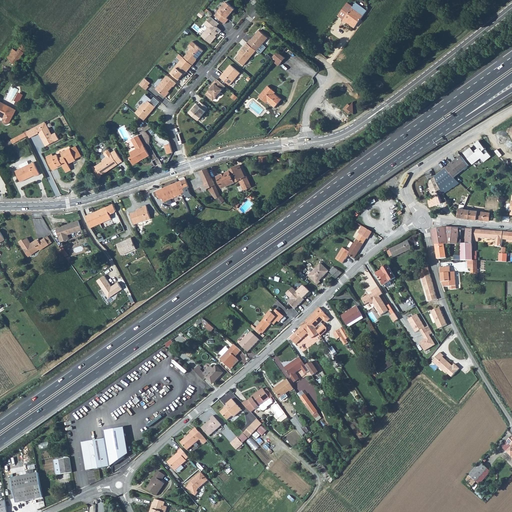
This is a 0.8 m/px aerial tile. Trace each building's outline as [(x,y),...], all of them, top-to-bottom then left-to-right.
[(235,8),(227,1),(215,15),(225,23),(229,19),(227,18),(235,8)] [(353,6),(348,2),(338,15),(344,19),(342,21),(346,24),(347,22),(354,28),(367,10),(356,2),(353,6)] [(202,17),(207,12),(203,9),(198,14),(202,17)] [(219,23),(211,16),(205,23),(209,26),(202,35),(211,43),(215,38),(214,37),(218,32),(219,33),(222,30),(217,26),(219,23)] [(268,37),(259,29),(251,39),(250,39),(247,42),(256,50),(257,50),(268,37)] [(203,50),(192,41),(188,46),(191,48),(184,58),(193,65),(196,61),(195,60),(203,50)] [(256,50),(247,42),(241,50),(241,51),(236,58),(244,65),(256,50)] [(20,46),(17,51),(13,48),(6,58),(15,65),(28,48),(22,44),(20,46)] [(271,59),(279,65),(285,58),(277,52),(271,59)] [(193,65),(184,58),(179,54),(177,57),(181,60),(170,73),(179,80),(184,73),(185,74),(193,65)] [(240,73),(230,64),(220,77),(230,85),(240,73)] [(177,84),(167,76),(156,89),(166,97),(169,94),(168,93),(173,86),(174,87),(177,84)] [(145,78),(139,84),(146,90),(149,86),(145,83),(147,80),(145,78)] [(225,86),(216,79),(211,86),(212,86),(206,94),(211,98),(215,98),(225,86)] [(261,93),(266,98),(265,99),(267,101),(275,107),(282,99),(274,93),(274,94),(271,91),(273,89),(268,85),(261,93)] [(261,93),(259,96),(266,103),(267,101),(265,99),(266,98),(261,93)] [(155,107),(147,100),(135,113),(144,120),(155,107)] [(0,116),(2,117),(2,116),(4,117),(3,120),(3,122),(5,124),(7,124),(9,123),(16,110),(0,101),(0,116)] [(207,107),(200,101),(197,104),(196,103),(193,106),(194,107),(189,113),(198,120),(205,111),(205,110),(207,107)] [(38,125),(27,131),(29,134),(30,137),(39,133),(42,139),(45,137),(45,138),(44,139),(48,145),(57,139),(54,133),(50,135),(48,134),(47,132),(48,131),(44,123),(39,126),(38,125)] [(163,145),(164,145),(170,143),(169,141),(160,133),(155,139),(163,145)] [(129,157),(133,165),(138,162),(138,161),(139,161),(140,161),(149,156),(138,135),(131,139),(136,148),(129,152),(132,156),(129,157)] [(470,147),(463,153),(472,164),(480,157),(483,162),(490,156),(487,151),(484,154),(482,151),(485,148),(478,141),(474,144),(478,149),(474,152),(470,147)] [(164,145),(167,154),(173,152),(170,143),(164,145)] [(70,148),(75,159),(81,156),(75,146),(70,148)] [(64,170),(70,167),(68,163),(69,162),(70,163),(76,160),(75,159),(70,148),(53,156),(52,154),(46,156),(53,170),(62,166),(64,170)] [(109,170),(108,169),(117,163),(118,164),(122,161),(115,150),(111,153),(109,150),(107,150),(104,152),(104,154),(102,155),(101,157),(103,160),(102,160),(103,161),(96,166),(102,175),(109,170)] [(451,160),(461,172),(468,166),(460,155),(454,160),(453,159),(451,160)] [(445,167),(454,177),(461,172),(451,160),(448,162),(449,164),(445,167)] [(20,180),(34,174),(34,175),(35,176),(40,174),(34,162),(15,170),(20,180)] [(102,175),(96,166),(91,167),(99,179),(101,177),(102,175)] [(237,166),(229,170),(229,171),(216,176),(222,188),(239,180),(243,190),(250,187),(246,177),(245,178),(240,167),(237,168),(237,166)] [(443,193),(459,183),(454,177),(445,167),(435,176),(441,190),(443,193)] [(194,173),(199,182),(204,180),(208,189),(209,191),(214,197),(218,200),(218,201),(220,204),(221,203),(224,201),(221,195),(220,196),(207,168),(194,173)] [(189,175),(193,185),(199,182),(194,173),(189,175)] [(441,190),(435,176),(431,180),(430,185),(433,192),(441,190)] [(162,199),(163,202),(181,194),(181,195),(185,194),(185,195),(190,193),(188,188),(189,187),(185,179),(181,181),(171,185),(175,192),(162,198),(162,199)] [(193,185),(195,189),(201,187),(203,191),(208,189),(204,180),(199,182),(193,185)] [(154,192),(156,197),(158,196),(160,200),(162,199),(162,198),(175,192),(171,185),(154,192)] [(86,215),(91,227),(112,218),(109,213),(116,210),(113,204),(86,215)] [(136,211),(130,213),(134,224),(150,219),(146,205),(142,206),(142,208),(138,209),(139,210),(136,211)] [(455,217),(461,218),(463,209),(458,209),(453,205),(449,210),(455,217)] [(461,218),(479,220),(489,221),(489,213),(463,209),(461,218)] [(78,219),(56,228),(61,241),(70,238),(68,234),(82,228),(78,219)] [(356,239),(363,244),(367,238),(368,239),(372,232),(362,226),(358,233),(359,234),(356,239)] [(435,245),(444,245),(457,244),(459,228),(443,227),(431,230),(434,245),(435,245)] [(473,230),(473,241),(478,242),(478,238),(495,239),(495,246),(501,247),(502,239),(502,232),(473,230)] [(502,239),(511,240),(511,232),(502,232),(502,239)] [(40,241),(44,248),(49,244),(52,242),(48,236),(40,241)] [(27,253),(30,251),(32,254),(40,249),(41,250),(44,248),(40,241),(37,243),(36,242),(32,244),(31,243),(27,237),(23,240),(23,239),(19,241),(27,253)] [(132,238),(117,244),(122,255),(137,249),(132,238)] [(343,248),(336,259),(344,264),(349,255),(354,259),(363,244),(356,239),(349,251),(343,248)] [(387,251),(390,257),(392,256),(393,257),(412,249),(408,240),(389,249),(390,250),(387,251)] [(460,244),(461,261),(467,260),(472,260),(472,251),(472,244),(467,243),(460,244)] [(435,245),(438,259),(446,258),(444,245),(435,245)] [(498,261),(506,262),(507,254),(505,254),(500,254),(499,254),(498,261)] [(467,260),(467,268),(470,269),(470,276),(477,277),(477,260),(472,260),(467,260)] [(320,263),(308,275),(318,285),(321,282),(320,281),(330,272),(329,271),(320,263)] [(421,277),(430,274),(427,263),(423,264),(424,267),(422,267),(422,266),(421,266),(420,267),(420,268),(419,268),(421,277)] [(383,285),(396,278),(388,266),(382,269),(383,270),(376,274),(383,285)] [(333,267),(329,271),(330,272),(336,278),(341,273),(341,272),(334,267),(333,267)] [(440,267),(441,282),(442,282),(444,287),(449,286),(450,289),(456,289),(454,272),(450,272),(449,267),(440,267)] [(421,277),(424,287),(433,285),(430,274),(421,277)] [(105,276),(97,281),(109,298),(122,289),(117,282),(112,286),(105,276)] [(424,287),(429,301),(437,299),(433,285),(424,287)] [(371,294),(368,294),(361,299),(365,305),(369,302),(370,304),(373,303),(381,315),(388,310),(379,296),(382,294),(378,286),(371,291),(373,293),(374,294),(372,295),(371,294)] [(286,295),(291,300),(288,303),(295,310),(311,294),(304,287),(297,293),(292,289),(286,295)] [(341,316),(347,325),(348,328),(363,318),(356,307),(347,312),(348,313),(345,315),(344,314),(341,316)] [(440,307),(431,311),(439,328),(447,324),(440,307)] [(307,320),(315,328),(319,325),(320,328),(317,331),(318,333),(321,337),(326,331),(326,328),(321,323),(324,319),(324,318),(327,316),(319,308),(307,320)] [(274,310),(272,313),(278,319),(277,321),(278,322),(282,317),(274,310)] [(256,328),(263,333),(272,322),(274,324),(277,321),(278,319),(272,313),(270,311),(256,328)] [(398,319),(395,313),(390,316),(394,322),(398,319)] [(417,314),(408,320),(416,333),(420,330),(423,334),(431,329),(429,326),(426,328),(417,314)] [(202,323),(205,326),(208,328),(211,326),(205,320),(202,323)] [(290,338),(296,344),(308,333),(311,338),(318,333),(317,331),(315,328),(307,320),(301,326),(302,327),(290,338)] [(343,327),(333,333),(337,339),(340,338),(344,345),(348,343),(346,339),(349,337),(343,327)] [(433,333),(431,329),(423,334),(425,339),(420,342),(425,351),(436,345),(430,335),(433,333)] [(241,345),(248,352),(259,340),(251,331),(241,342),(243,343),(241,345)] [(163,346),(167,349),(173,343),(171,341),(163,346)] [(220,359),(229,368),(238,359),(236,357),(241,351),(234,344),(229,350),(225,347),(219,354),(223,357),(220,359)] [(444,355),(440,352),(433,360),(446,373),(453,366),(448,361),(447,361),(446,360),(446,359),(443,356),(444,355)] [(297,377),(298,377),(295,373),(301,369),(305,374),(309,371),(305,366),(299,357),(284,368),(294,382),(298,379),(297,377)] [(374,367),(378,374),(392,365),(388,358),(374,367)] [(229,368),(231,369),(239,360),(238,359),(229,368)] [(305,366),(309,371),(312,376),(318,372),(311,362),(305,366)] [(192,369),(204,380),(206,378),(212,383),(223,373),(216,366),(214,368),(211,366),(204,373),(200,370),(202,368),(199,365),(198,367),(196,365),(193,368),(192,369)] [(280,398),(285,394),(290,391),(290,392),(294,389),(286,379),(273,389),(279,398),(280,398)] [(264,390),(270,398),(273,396),(267,388),(264,390)] [(242,403),(251,412),(260,406),(263,410),(264,410),(267,408),(268,407),(273,403),(270,398),(264,390),(263,389),(258,393),(257,392),(251,396),(252,397),(247,401),(247,400),(242,403)] [(300,398),(304,403),(308,400),(305,395),(300,398)] [(224,408),(220,411),(228,420),(233,415),(234,417),(242,410),(232,399),(226,404),(227,404),(228,406),(226,408),(225,407),(224,408)] [(304,403),(312,415),(317,412),(308,400),(304,403)] [(202,428),(209,436),(222,425),(213,415),(210,418),(211,419),(202,428)] [(294,419),(305,434),(308,431),(297,416),(294,419)] [(263,424),(257,419),(247,430),(252,435),(263,424)] [(106,432),(106,439),(111,467),(130,456),(126,429),(106,432)] [(193,431),(193,430),(190,433),(180,442),(187,450),(200,439),(205,444),(207,441),(199,432),(197,434),(193,431)] [(252,435),(247,430),(243,433),(249,438),(252,435)] [(238,437),(231,443),(237,450),(244,444),(238,437)] [(106,439),(83,443),(88,471),(111,467),(106,439)] [(169,463),(175,470),(186,461),(185,460),(188,457),(181,449),(178,451),(179,452),(173,457),(174,458),(169,463)] [(59,459),(62,474),(72,472),(69,458),(59,459)] [(488,468),(480,461),(464,480),(472,486),(488,468)] [(147,489),(157,495),(165,483),(160,480),(161,478),(162,479),(165,475),(158,471),(152,480),(153,481),(147,489)] [(38,473),(11,478),(15,503),(43,498),(38,473)] [(209,481),(202,473),(192,482),(188,487),(189,490),(192,492),(192,494),(196,496),(199,493),(198,492),(200,489),(209,481)] [(155,499),(154,503),(153,502),(149,511),(159,511),(162,505),(163,501),(155,499)]
